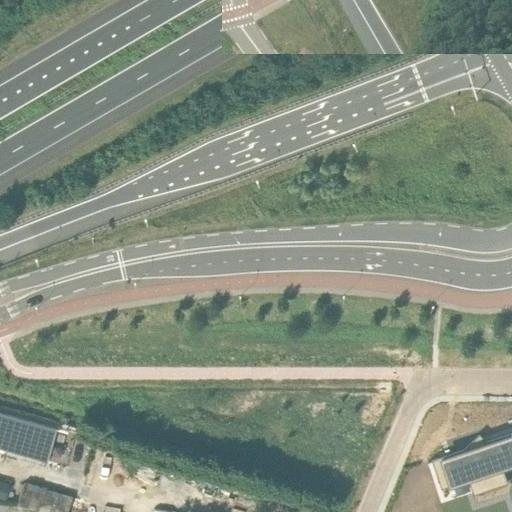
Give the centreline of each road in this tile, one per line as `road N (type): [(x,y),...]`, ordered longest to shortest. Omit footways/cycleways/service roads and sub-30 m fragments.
road 1 (motorway): [(0,245),(500,64)]
road 2 (tertiary): [(0,316),(103,279),(216,264),(374,261),(459,276),(511,275)]
road 3 (tertiary): [(511,236),(390,232),(168,246),(0,291)]
road 4 (motorway): [(0,162),(280,0)]
road 5 (residential): [(511,380),(445,380),(421,389),(364,511)]
road 6 (motorway): [(173,0),(0,101)]
